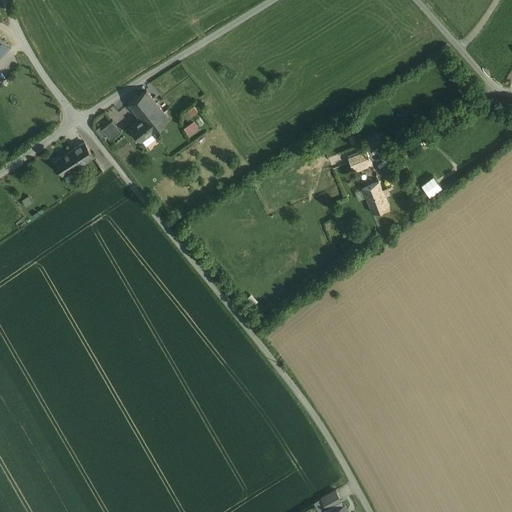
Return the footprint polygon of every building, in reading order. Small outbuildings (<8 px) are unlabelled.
[(0,56),(11,45),(0,34),(0,56)] [(141,118),(152,132),(155,129),(169,118),(163,110),(147,89),(129,103),(141,118)] [(196,103),(186,111),(189,115),(199,107),(196,103)] [(152,132),(141,118),(130,126),(141,140),(142,139),(151,132),(152,132)] [(112,119),(102,127),(110,139),(121,131),(112,119)] [(194,120),(185,126),(190,134),(199,127),(194,120)] [(151,132),(142,139),(146,143),(155,136),(151,132)] [(84,141),(55,160),(64,175),(73,169),(93,156),(84,141)] [(367,150),(348,157),(353,169),(371,162),(367,150)] [(73,169),(64,175),(68,182),(78,176),(75,172),(73,169)] [(434,174),(421,184),(430,196),(443,187),(434,174)] [(385,196),(379,180),(362,187),(363,188),(367,197),(372,213),(382,209),(389,206),(385,196)] [(360,200),(367,197),(363,188),(358,189),(356,190),(360,200)] [(27,195),(21,199),(26,207),(32,203),(27,195)] [(336,491),(314,504),(318,511),(327,511),(343,504),(336,491)]
